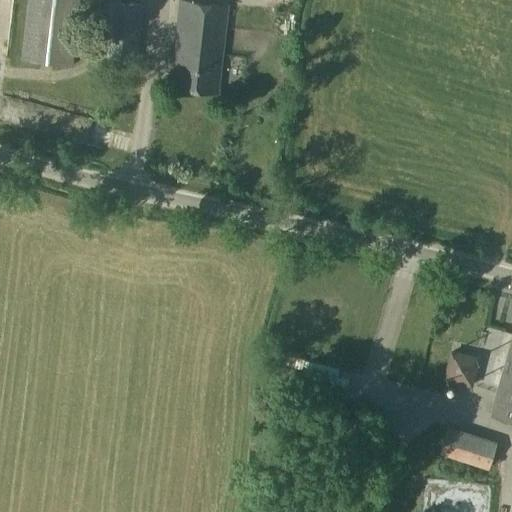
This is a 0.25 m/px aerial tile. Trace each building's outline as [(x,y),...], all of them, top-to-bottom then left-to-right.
[(26,0),(20,60),(73,65),(80,0),(26,0)] [(143,5),(106,0),(101,57),(137,61),(143,5)] [(228,5),(183,0),(179,0),(169,87),(218,93),(228,5)] [(511,422),(511,332),(488,415),(511,422)] [(449,348),(441,380),(471,386),(480,356),(449,348)] [(488,468),(497,442),(446,426),(439,453),(488,468)] [(416,511),(481,511),(482,480),(418,477),(416,511)]
